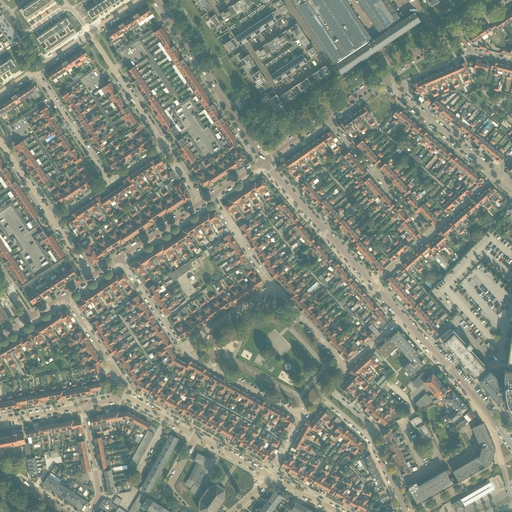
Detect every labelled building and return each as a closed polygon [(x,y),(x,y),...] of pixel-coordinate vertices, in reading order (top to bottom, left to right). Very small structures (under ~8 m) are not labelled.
[(22,8),(19,10),(26,20),(55,0),(54,0),(37,0),(23,10),(22,8)] [(99,2),(98,3),(104,11),(108,9),(102,0),(99,2)] [(102,0),(108,9),(112,6),(108,0),(102,0)] [(201,10),(209,5),(205,0),(200,0),(196,3),(201,10)] [(276,9),(284,4),(280,0),(272,0),(274,3),(273,4),(276,9)] [(410,16),(402,21),(387,0),(356,0),(380,35),(377,38),(373,41),(345,0),(290,0),(310,28),(335,66),(341,75),(374,52),(382,47),(412,27),(414,25),(420,21),(414,13),(410,16)] [(94,4),(94,5),(95,5),(100,14),(104,11),(98,3),(99,2),(98,1),(98,2),(94,4)] [(233,11),(235,15),(241,10),(241,9),(244,7),(240,1),(232,6),(235,10),(233,11)] [(276,9),(279,14),(281,13),(283,17),(289,12),(284,4),(276,9)] [(94,5),(91,8),(96,17),(100,14),(95,5),(94,5)] [(148,6),(142,10),(147,17),(149,20),(154,17),(152,14),(148,6)] [(91,8),(86,11),(92,20),(96,17),(91,8)] [(223,12),(220,14),(224,20),(225,20),(226,22),(229,20),(228,19),(234,16),(235,18),(236,17),(235,15),(233,11),(230,13),(227,9),(223,12)] [(142,10),(137,13),(142,20),(144,23),(149,20),(147,17),(142,10)] [(138,24),(142,21),(137,13),(133,16),(138,24)] [(205,14),(201,16),(210,29),(215,25),(218,30),(223,26),(215,15),(211,18),(210,18),(207,13),(205,14)] [(267,16),(272,24),(276,21),(273,16),(271,13),(267,16)] [(133,27),(138,24),(133,16),(128,19),(133,27)] [(267,16),(262,19),(267,27),(272,24),(267,16)] [(504,17),(499,21),(503,27),(508,23),(504,17)] [(0,28),(9,22),(6,18),(0,21),(0,28)] [(67,18),(62,22),(72,36),(74,35),(77,33),(74,28),(71,30),(68,26),(71,24),(67,18)] [(128,30),(133,27),(128,19),(123,23),(128,30)] [(262,19),(258,22),(263,30),(267,27),(262,19)] [(499,21),(495,24),(498,30),(503,27),(499,21)] [(9,22),(0,28),(0,30),(2,33),(11,27),(9,22)] [(62,22),(57,25),(61,31),(64,29),(66,33),(63,35),(67,40),(72,36),(62,22)] [(263,30),(258,22),(253,25),(258,33),(263,30)] [(123,33),(128,30),(123,23),(118,26),(123,33)] [(294,36),(302,31),(298,25),(297,23),(294,25),(295,25),(291,28),(293,31),(292,32),(294,36)] [(57,25),(52,28),(62,43),(67,40),(63,35),(61,37),(58,33),(61,31),(57,25)] [(258,33),(253,25),(249,28),(254,36),(258,33)] [(488,25),(483,28),(486,34),(491,31),(491,30),(490,28),(488,25)] [(118,36),(123,33),(118,26),(113,29),(118,36)] [(11,27),(2,33),(5,37),(6,37),(14,31),(11,27)] [(52,28),(47,32),(51,38),(54,36),(56,40),(53,42),(57,47),(62,43),(52,28)] [(162,28),(154,33),(157,38),(165,32),(162,28)] [(254,36),(249,28),(244,31),(249,39),(254,36)] [(483,28),(478,31),(481,37),(486,34),(483,28)] [(113,29),(108,33),(111,36),(108,38),(111,41),(118,36),(113,29)] [(14,31),(6,37),(9,41),(17,35),(14,31)] [(249,39),(244,31),(240,35),(245,42),(249,39)] [(300,42),(307,38),(302,31),(294,36),(297,40),(298,39),(300,42)] [(478,31),(473,35),(477,40),(481,37),(478,31)] [(47,32),(42,35),(52,50),(57,47),(53,42),(50,44),(48,40),(51,38),(47,32)] [(165,32),(157,38),(160,42),(168,37),(165,32)] [(274,39),(279,45),(282,43),(282,44),(291,38),(289,35),(284,38),(282,34),(274,39)] [(17,35),(9,41),(12,45),(20,40),(17,35)] [(42,35),(36,38),(41,44),(43,43),(46,47),(43,49),(46,53),(50,51),(52,50),(42,35)] [(245,42),(240,35),(235,38),(240,45),(245,42)] [(477,40),(473,35),(468,38),(472,43),(477,40)] [(160,42),(157,44),(160,48),(163,46),(171,41),(168,37),(160,42)] [(304,51),(312,46),(307,38),(300,42),(303,46),(301,47),(304,51)] [(233,39),(223,45),(229,53),(236,48),(233,44),(235,42),(233,39)] [(267,49),(270,53),(276,48),(275,47),(279,45),(274,39),(267,44),(270,48),(267,49)] [(171,41),(163,46),(166,51),(174,46),(171,41)] [(166,51),(164,53),(166,57),(169,55),(177,50),(174,46),(166,51)] [(312,46),(304,51),(308,56),(309,56),(311,59),(318,55),(312,46)] [(270,53),(267,49),(265,51),(262,47),(255,52),(259,58),(262,56),(263,57),(270,53)] [(76,54),(81,61),(82,63),(90,58),(86,53),(84,54),(81,50),(76,54)] [(177,50),(169,55),(172,60),(180,55),(177,50)] [(241,62),(244,65),(252,60),(248,55),(244,58),(240,52),(235,56),(239,63),(241,62)] [(71,57),(76,65),(81,61),(76,54),(71,57)] [(297,57),(303,65),(307,62),(302,54),(297,57)] [(180,55),(172,60),(175,64),(183,59),(180,55)] [(10,56),(5,60),(6,61),(12,69),(17,66),(10,56)] [(66,61),(71,68),(76,65),(71,57),(66,61)] [(303,65),(297,57),(293,60),(298,68),(303,65)] [(175,64),(172,66),(175,71),(178,69),(186,64),(183,59),(175,64)] [(252,60),(244,65),(242,66),(247,74),(253,71),(251,68),(255,65),(252,60)] [(298,68),(293,60),(288,63),(294,71),(298,68)] [(2,63),(8,72),(12,69),(6,61),(2,63)] [(71,68),(66,61),(62,64),(67,71),(71,68)] [(465,62),(460,64),(465,76),(467,75),(466,71),(468,70),(465,62)] [(493,75),(495,76),(498,64),(492,62),(490,69),(495,71),(494,73),(493,75)] [(294,71),(288,63),(284,66),(289,74),(294,71)] [(57,67),(62,74),(67,71),(62,64),(57,67)] [(186,64),(178,69),(181,73),(189,68),(186,64)] [(460,64),(455,67),(458,74),(460,73),(462,77),(465,76),(460,64)] [(498,71),(502,72),(504,65),(498,64),(495,76),(498,76),(498,74),(497,73),(498,71)] [(289,74),(284,66),(279,69),(285,77),(289,74)] [(316,80),(320,77),(321,79),(330,73),(325,66),(312,75),(316,80)] [(52,70),(57,78),(62,74),(57,67),(52,70)] [(138,72),(134,67),(126,72),(130,77),(138,72)] [(455,67),(449,69),(454,81),(457,80),(455,75),(458,74),(455,67)] [(181,73),(178,75),(181,80),(184,78),(192,73),(189,68),(181,73)] [(285,77),(279,69),(275,72),(280,80),(285,77)] [(449,69),(444,71),(447,79),(450,78),(452,82),(454,81),(449,69)] [(52,81),(57,78),(52,70),(47,74),(52,81)] [(253,71),(247,74),(253,82),(254,81),(263,76),(259,70),(254,73),(253,71)] [(444,71),(439,73),(444,85),(447,84),(445,80),(447,79),(444,71)] [(141,77),(138,72),(130,77),(133,82),(141,77)] [(280,80),(275,72),(270,75),(275,83),(280,80)] [(192,73),(184,78),(187,82),(195,77),(192,73)] [(439,73),(434,76),(437,83),(439,82),(441,86),(444,85),(439,73)] [(263,76),(254,81),(257,85),(255,86),(260,93),(265,89),(261,84),(266,81),(263,76)] [(434,76),(428,78),(434,90),(436,89),(434,84),(437,83),(434,76)] [(144,81),(141,77),(133,82),(136,86),(144,81)] [(195,77),(187,82),(190,87),(198,82),(195,77)] [(294,87),(298,94),(307,88),(307,86),(311,84),(307,78),(294,87)] [(428,78),(423,80),(427,88),(429,87),(431,91),(434,90),(428,78)] [(423,80),(418,82),(423,94),(426,93),(424,89),(427,88),(423,80)] [(147,86),(144,81),(136,86),(139,91),(147,86)] [(104,94),(106,93),(114,88),(111,82),(101,89),(104,94)] [(198,82),(190,87),(193,91),(201,86),(198,82)] [(423,94),(418,82),(413,85),(414,88),(412,90),(416,93),(418,91),(419,91),(420,95),(423,94)] [(31,84),(26,87),(31,95),(32,97),(33,98),(38,95),(36,91),(31,84)] [(151,91),(147,86),(139,91),(143,96),(151,91)] [(201,86),(193,91),(196,96),(204,91),(201,86)] [(21,91),(26,98),(31,95),(26,87),(21,91)] [(298,94),(294,87),(281,96),(284,101),(288,99),(289,100),(298,94)] [(114,88),(106,93),(109,98),(117,92),(114,88)] [(151,91),(143,96),(146,101),(154,96),(156,94),(153,89),(151,91)] [(64,99),(73,93),(72,90),(68,93),(67,90),(61,94),(64,99)] [(16,94),(21,101),(26,98),(21,91),(16,94)] [(204,91),(196,96),(199,100),(207,95),(204,91)] [(109,98),(107,99),(110,104),(112,102),(120,97),(117,92),(109,98)] [(64,99),(67,103),(74,99),(73,99),(72,97),(75,95),(73,93),(64,99)] [(16,94),(11,97),(16,104),(18,107),(22,104),(21,101),(16,94)] [(207,95),(199,100),(202,105),(210,100),(207,95)] [(282,103),(278,98),(276,95),(269,99),(275,108),(282,103)] [(157,101),(154,96),(146,101),(149,106),(157,101)] [(11,97),(7,100),(11,108),(13,110),(18,107),(16,104),(11,97)] [(112,102),(116,107),(124,102),(120,97),(112,102)] [(383,97),(372,102),(378,117),(390,112),(383,97)] [(67,103),(70,108),(80,101),(79,99),(75,101),(74,99),(67,103)] [(431,105),(436,110),(444,100),(442,99),(440,101),(441,101),(439,103),(436,100),(431,105)] [(11,108),(7,100),(1,104),(8,113),(13,110),(11,108)] [(210,100),(202,105),(205,109),(213,104),(210,100)] [(436,110),(441,114),(445,108),(442,105),(443,103),(444,104),(445,102),(444,100),(436,110)] [(71,107),(74,112),(80,108),(78,106),(82,103),(80,101),(70,108),(71,107)] [(160,106),(157,101),(149,106),(152,111),(160,106)] [(116,107),(119,112),(127,107),(124,102),(116,107)] [(205,109),(203,111),(206,115),(208,114),(216,109),(213,104),(205,109)] [(38,116),(48,110),(45,105),(39,109),(40,112),(37,114),(38,116)] [(164,111),(160,106),(152,111),(156,116),(164,111)] [(367,106),(362,109),(370,119),(372,118),(369,114),(372,112),(370,109),(367,106)] [(74,112),(77,116),(86,110),(85,107),(81,110),(80,108),(74,112)] [(119,112),(122,117),(130,111),(127,107),(119,112)] [(441,114),(445,118),(453,108),(452,107),(450,109),(449,111),(445,108),(441,114)] [(445,118),(450,122),(455,116),(451,113),(453,111),(453,112),(455,110),(453,108),(445,118)] [(206,115),(205,116),(208,120),(211,118),(219,113),(216,109),(208,114),(206,115)] [(362,109),(358,112),(362,119),(365,118),(367,121),(370,119),(362,109)] [(393,121),(395,123),(403,113),(398,109),(395,113),(393,115),(397,118),(395,120),(395,119),(393,121)] [(44,116),(45,118),(51,114),(48,110),(38,116),(40,119),(44,116)] [(86,110),(77,116),(80,121),(86,117),(84,115),(88,112),(86,110)] [(455,116),(450,122),(455,126),(463,116),(466,112),(464,110),(461,114),(460,116),(457,113),(455,116)] [(122,117),(125,122),(133,116),(130,111),(122,117)] [(167,116),(164,111),(156,116),(159,121),(167,116)] [(358,112),(353,116),(360,126),(363,124),(360,121),(362,119),(358,112)] [(219,113),(211,118),(214,123),(222,118),(219,113)] [(395,122),(395,123),(396,124),(398,122),(397,122),(399,120),(403,123),(407,117),(403,113),(395,122)] [(42,123),(44,126),(53,119),(54,119),(51,114),(45,118),(44,119),(46,121),(42,123)] [(87,118),(81,122),(84,127),(93,120),(96,118),(94,116),(92,118),(88,120),(87,118)] [(133,116),(125,122),(129,127),(137,121),(133,116)] [(170,121),(167,116),(159,121),(162,126),(170,121)] [(353,116),(348,119),(353,126),(355,124),(358,128),(360,126),(353,116)] [(463,116),(455,126),(460,130),(465,124),(466,122),(463,119),(465,117),(463,116)] [(402,129),(404,131),(412,121),(407,117),(403,123),(406,126),(405,128),(404,127),(402,129)] [(222,118),(214,123),(217,127),(225,122),(222,118)] [(49,126),(50,128),(56,124),(53,119),(44,126),(45,128),(49,126)] [(348,119),(344,122),(351,132),(353,131),(351,127),(353,126),(348,119)] [(84,127),(87,131),(93,127),(91,125),(95,122),(93,120),(84,127)] [(174,126),(170,121),(162,126),(166,131),(169,129),(174,126)] [(409,128),(412,131),(417,125),(412,121),(404,131),(406,132),(408,130),(407,130),(409,128)] [(225,122),(217,127),(220,132),(228,127),(225,122)] [(351,132),(344,122),(339,125),(347,135),(351,132)] [(465,124),(460,130),(465,134),(473,124),(471,122),(469,124),(466,122),(465,124)] [(48,132),(50,134),(59,128),(56,124),(50,128),(51,130),(48,132)] [(473,124),(465,134),(470,138),(473,134),(474,132),(476,130),(473,128),(472,127),(474,125),(473,124)] [(174,126),(169,129),(174,135),(179,132),(174,125),(174,126)] [(417,125),(412,131),(416,134),(415,136),(414,135),(412,137),(414,139),(417,135),(422,129),(417,125)] [(93,127),(87,131),(89,135),(90,135),(99,129),(98,127),(94,129),(93,127)] [(228,127),(220,132),(223,136),(231,131),(228,127)] [(59,128),(50,134),(51,137),(55,134),(56,137),(62,133),(59,128)] [(90,135),(89,136),(92,141),(92,140),(98,136),(99,136),(97,134),(101,131),(99,129),(90,135)] [(418,142),(420,144),(428,134),(423,130),(418,136),(422,139),(421,141),(420,140),(418,142)] [(231,131),(223,136),(226,141),(234,136),(231,131)] [(330,131),(325,135),(333,145),(335,148),(337,146),(335,143),(333,140),(336,137),(330,131)] [(471,138),(476,143),(484,133),(482,131),(480,134),(481,134),(479,136),(475,133),(471,138)] [(98,136),(92,140),(95,145),(104,138),(107,137),(105,134),(104,132),(101,134),(103,136),(99,138),(98,137),(98,136)] [(484,133),(476,143),(480,147),(485,141),(482,138),(481,137),(483,136),(485,134),(484,133)] [(55,142),(56,145),(66,138),(63,134),(57,138),(58,140),(55,142)] [(420,144),(422,145),(424,143),(424,144),(425,142),(428,144),(433,138),(428,134),(420,144)] [(141,135),(138,136),(146,148),(145,147),(150,144),(145,137),(143,138),(141,135)] [(325,135),(320,138),(325,145),(328,143),(330,146),(333,145),(325,135)] [(138,141),(136,143),(141,151),(146,148),(138,136),(136,138),(138,141)] [(234,136),(226,141),(229,145),(237,140),(234,136)] [(355,143),(358,147),(368,139),(366,137),(364,139),(365,140),(363,141),(361,139),(361,138),(355,143)] [(62,145),(63,147),(69,143),(66,138),(56,145),(58,147),(62,145)] [(95,145),(94,145),(98,149),(104,145),(107,143),(106,141),(104,138),(95,145)] [(182,148),(186,145),(187,144),(182,138),(177,141),(182,148)] [(320,138),(316,141),(323,152),(326,150),(323,146),(325,145),(320,138)] [(428,150),(430,152),(438,142),(433,138),(428,144),(432,147),(430,149),(430,148),(428,150)] [(358,147),(362,151),(367,146),(365,144),(367,142),(367,143),(369,141),(368,139),(358,147)] [(480,147),(485,151),(493,141),(491,139),(490,142),(489,144),(485,141),(480,147)] [(25,140),(15,146),(18,151),(26,146),(28,145),(25,140)] [(316,141),(311,145),(316,152),(318,150),(321,153),(323,152),(316,141)] [(493,141),(485,151),(490,155),(495,149),(491,146),(493,144),(495,142),(493,141)] [(132,142),(129,143),(136,154),(141,151),(136,143),(135,143),(136,144),(134,145),(132,142)] [(430,152),(431,153),(433,151),(432,150),(434,149),(438,152),(443,146),(438,142),(430,152)] [(61,151),(62,153),(72,147),(69,143),(63,147),(64,149),(61,151)] [(129,149),(127,150),(132,157),(136,154),(129,143),(127,145),(129,149)] [(190,150),(186,145),(182,148),(178,150),(182,155),(190,150)] [(311,145),(306,148),(313,159),(316,157),(313,153),(316,152),(311,145)] [(362,151),(365,155),(374,147),(373,145),(371,147),(370,149),(367,146),(362,151)] [(26,146),(18,151),(18,152),(22,156),(29,151),(26,147),(26,146)] [(69,156),(70,155),(76,151),(73,146),(72,147),(62,153),(62,154),(64,156),(67,153),(69,156)] [(439,156),(437,158),(438,158),(439,160),(447,150),(443,146),(438,152),(441,155),(440,157),(439,156)] [(365,155),(369,159),(374,154),(372,151),(373,150),(374,150),(376,148),(374,147),(365,155)] [(122,148),(120,150),(127,160),(132,157),(127,150),(125,152),(122,148)] [(306,148),(301,152),(306,158),(308,157),(311,160),(313,159),(306,148)] [(495,149),(490,155),(495,159),(503,149),(501,148),(499,150),(500,150),(499,152),(495,149)] [(503,149),(495,159),(500,163),(504,157),(501,154),(502,152),(503,152),(504,150),(503,149)] [(117,156),(122,164),(123,164),(122,164),(127,160),(120,150),(117,152),(120,155),(118,156),(117,156)] [(182,155),(185,160),(193,155),(190,150),(182,155)] [(236,150),(233,152),(240,162),(245,159),(240,152),(238,154),(236,150)] [(347,150),(339,158),(341,160),(344,157),(346,159),(351,154),(347,150)] [(447,150),(439,160),(441,161),(443,159),(442,159),(443,157),(444,157),(447,160),(449,158),(452,154),(447,150)] [(29,151),(22,156),(22,157),(25,161),(32,156),(30,152),(30,151),(29,151)] [(69,156),(66,158),(68,160),(69,162),(79,156),(76,151),(70,155),(69,156)] [(230,157),(232,160),(237,167),(241,165),(239,163),(240,162),(233,152),(231,153),(232,156),(230,157)] [(301,152),(296,155),(303,165),(306,164),(304,160),(306,158),(301,152)] [(369,159),(372,163),(381,154),(380,152),(378,154),(378,155),(376,156),(374,154),(369,159)] [(112,154),(110,155),(118,167),(122,164),(117,156),(115,157),(112,154)] [(344,163),(346,166),(354,158),(351,154),(346,159),(347,161),(344,163)] [(381,154),(372,163),(375,166),(381,161),(378,159),(380,157),(381,158),(383,156),(381,154)] [(79,156),(69,162),(71,164),(74,162),(76,164),(82,160),(79,155),(79,156)] [(118,167),(110,155),(108,157),(110,161),(107,162),(112,169),(117,166),(118,167)] [(185,160),(189,165),(196,160),(193,155),(185,160)] [(296,155),(291,158),(296,165),(299,163),(301,167),(303,165),(296,155)] [(448,167),(450,169),(458,159),(453,155),(449,161),(452,164),(451,166),(450,165),(448,167)] [(32,156),(25,161),(28,166),(36,161),(33,156),(32,156)] [(154,159),(162,171),(164,170),(161,166),(164,164),(159,157),(155,161),(154,159)] [(227,158),(224,159),(227,163),(232,170),(236,167),(236,168),(237,167),(232,160),(229,161),(227,158)] [(291,158),(286,162),(294,172),(296,171),(296,170),(298,168),(296,165),(291,158)] [(346,165),(346,166),(347,167),(350,164),(352,167),(358,162),(354,158),(346,165)] [(149,163),(154,170),(154,171),(157,169),(159,173),(162,171),(154,159),(149,163)] [(455,166),(458,169),(463,163),(458,159),(450,169),(452,170),(454,168),(453,168),(455,166)] [(378,166),(381,170),(391,162),(389,160),(387,162),(388,163),(386,164),(384,162),(384,161),(378,166)] [(36,161),(28,166),(31,171),(39,166),(36,161)] [(222,161),(220,162),(227,173),(232,170),(227,163),(226,163),(225,164),(222,161)] [(220,168),(218,169),(222,176),(227,173),(220,162),(217,164),(220,168)] [(294,172),(286,162),(281,165),(287,171),(289,170),(291,174),(294,172)] [(351,171),(353,173),(361,166),(358,162),(352,167),(354,168),(351,171)] [(381,170),(385,174),(390,169),(388,166),(390,165),(392,164),(391,162),(381,170)] [(149,163),(145,166),(152,177),(154,175),(152,171),(154,170),(149,163)] [(458,169),(456,171),(459,174),(458,175),(459,176),(460,177),(468,167),(463,163),(458,169)] [(39,166),(31,171),(34,175),(42,170),(39,166)] [(145,166),(140,169),(145,176),(147,175),(149,178),(152,177),(145,166)] [(353,173),(354,175),(357,172),(359,174),(365,169),(361,166),(353,173)] [(0,170),(0,175),(1,177),(9,171),(6,167),(0,170)] [(213,167),(211,169),(218,179),(222,176),(218,169),(216,171),(213,167)] [(464,174),(468,177),(473,171),(468,167),(460,177),(462,178),(464,176),(463,176),(464,174)] [(385,174),(388,178),(398,169),(396,168),(394,169),(394,170),(393,171),(390,169),(385,174)] [(140,169),(135,172),(142,183),(145,181),(142,178),(145,176),(140,169)] [(209,175),(208,176),(213,183),(214,183),(213,182),(218,179),(211,169),(208,170),(211,174),(209,175)] [(361,176),(358,179),(359,181),(368,173),(365,169),(359,174),(361,176)] [(388,178),(392,182),(397,177),(395,174),(397,172),(397,173),(399,171),(398,169),(388,178)] [(42,170),(34,175),(35,176),(38,180),(45,175),(43,172),(43,171),(42,170)] [(1,177),(4,182),(12,176),(9,171),(1,177)] [(86,171),(84,173),(92,185),(91,183),(96,180),(91,173),(88,175),(86,171)] [(468,183),(470,185),(477,175),(473,171),(468,177),(471,180),(470,182),(469,181),(468,183)] [(135,172),(130,175),(135,183),(136,183),(137,186),(139,184),(140,185),(142,183),(135,172)] [(203,172),(200,174),(207,184),(208,184),(210,186),(213,183),(208,176),(206,177),(203,172)] [(81,180),(82,181),(87,188),(92,185),(84,173),(81,175),(84,178),(81,180)] [(45,175),(38,180),(38,181),(41,185),(49,180),(51,179),(47,174),(45,175)] [(207,184),(200,174),(198,175),(200,179),(198,181),(202,188),(207,184)] [(130,175),(125,179),(127,182),(135,192),(137,191),(133,185),(136,183),(135,183),(130,175)] [(392,182),(395,185),(404,177),(403,175),(401,177),(401,178),(399,179),(397,177),(392,182)] [(477,175),(470,185),(471,186),(473,184),(472,184),(474,182),(477,185),(483,180),(477,175)] [(4,182),(1,183),(5,188),(8,186),(8,187),(16,181),(12,176),(4,182)] [(361,181),(359,183),(361,185),(364,182),(364,183),(365,184),(366,184),(371,180),(368,176),(364,179),(363,180),(362,181),(361,181)] [(172,185),(173,186),(177,191),(178,192),(185,203),(191,198),(185,189),(184,189),(177,177),(170,182),(171,182),(172,185)] [(395,185),(398,189),(404,184),(402,181),(403,180),(404,181),(406,179),(404,177),(395,185)] [(77,178),(75,180),(82,191),(87,188),(82,181),(80,182),(77,178)] [(75,186),(73,187),(77,194),(82,191),(75,180),(72,182),(75,186)] [(263,180),(258,184),(264,192),(265,194),(267,193),(264,189),(268,186),(267,186),(263,180)] [(303,182),(300,185),(304,190),(313,182),(311,180),(309,182),(310,183),(308,184),(305,180),(303,182)] [(367,186),(364,189),(366,191),(374,183),(371,180),(366,184),(367,186)] [(8,187),(11,191),(19,186),(16,181),(8,187)] [(127,182),(122,185),(127,192),(130,190),(134,196),(136,195),(135,192),(127,182)] [(255,182),(252,185),(256,192),(257,192),(259,191),(261,194),(262,196),(264,194),(265,194),(264,192),(258,184),(257,184),(255,182)] [(313,182),(304,190),(308,195),(314,190),(315,188),(313,185),(315,184),(313,182)] [(366,191),(368,193),(371,190),(373,192),(378,187),(374,183),(366,191)] [(398,189),(402,193),(411,185),(409,183),(407,185),(408,185),(406,187),(404,184),(398,189)] [(68,185),(66,186),(73,197),(77,194),(73,187),(71,189),(68,185)] [(124,200),(126,198),(124,194),(127,192),(122,185),(117,189),(124,200)] [(252,185),(247,189),(254,199),(256,198),(254,194),(257,192),(252,185),(251,185),(252,185)] [(411,185),(402,193),(405,197),(411,192),(408,189),(410,187),(411,188),(413,186),(411,185)] [(459,185),(457,186),(465,196),(469,192),(464,186),(461,189),(460,187),(461,187),(459,185)] [(11,191),(7,193),(11,198),(14,196),(22,191),(19,186),(11,191)] [(66,192),(64,193),(68,200),(73,197),(66,186),(63,188),(66,192)] [(459,191),(456,193),(461,199),(465,196),(457,186),(455,188),(457,190),(458,189),(459,191)] [(491,186),(487,190),(494,198),(496,200),(498,198),(497,198),(496,197),(496,196),(494,193),(496,191),(491,187),(491,186)] [(371,196),(373,199),(381,191),(378,187),(373,192),(374,193),(371,196)] [(117,189),(112,192),(117,199),(119,198),(121,201),(124,200),(117,189)] [(247,189),(242,192),(247,199),(249,197),(251,201),(254,199),(247,189)] [(308,195),(312,200),(322,191),(321,191),(320,189),(318,191),(319,192),(317,193),(314,190),(308,195)] [(58,190),(56,192),(63,204),(68,200),(64,193),(63,192),(61,194),(58,190)] [(487,190),(483,193),(488,199),(490,197),(492,200),(494,198),(487,190)] [(14,196),(17,201),(25,196),(22,191),(14,196)] [(175,193),(174,193),(177,197),(175,198),(179,205),(184,202),(185,203),(178,192),(177,191),(175,193)] [(322,191),(312,200),(317,204),(320,201),(322,199),(319,196),(320,194),(321,195),(323,193),(322,191)] [(378,197),(379,199),(385,195),(381,191),(373,199),(374,200),(378,197)] [(63,204),(56,192),(53,193),(55,197),(53,199),(58,206),(62,203),(63,204)] [(112,192),(106,196),(108,200),(111,198),(113,202),(114,201),(117,204),(119,203),(117,199),(112,192)] [(242,192),(237,195),(244,206),(247,204),(244,200),(247,199),(242,192)] [(451,192),(449,193),(458,202),(461,199),(456,193),(454,196),(452,194),(453,194),(451,192)] [(405,199),(409,204),(418,196),(417,194),(415,196),(412,193),(405,199)] [(452,198),(449,200),(454,206),(458,202),(449,193),(448,195),(449,197),(450,196),(452,198)] [(483,193),(479,197),(487,205),(488,203),(486,200),(488,199),(483,193)] [(237,195),(233,198),(237,205),(239,204),(242,207),(244,206),(237,195)] [(381,201),(378,204),(380,206),(388,198),(385,195),(379,199),(381,201)] [(17,201),(21,206),(29,201),(25,196),(17,201)] [(94,200),(99,207),(100,208),(102,206),(106,212),(109,210),(101,199),(99,196),(94,199),(94,200)] [(111,203),(113,202),(111,198),(108,200),(106,196),(101,199),(109,210),(111,208),(110,208),(113,206),(111,203)] [(170,196),(167,197),(175,208),(179,205),(175,198),(173,200),(170,196)] [(409,204),(413,209),(419,203),(416,200),(417,199),(418,199),(420,197),(418,196),(409,204)] [(168,203),(165,205),(170,212),(171,211),(175,208),(167,197),(165,199),(168,203)] [(479,197),(476,200),(481,206),(482,204),(485,207),(487,205),(479,197)] [(230,202),(229,203),(236,214),(238,212),(235,207),(237,205),(233,198),(232,198),(228,200),(230,202)] [(380,206),(381,208),(384,205),(386,207),(391,202),(388,198),(380,206)] [(444,198),(442,200),(450,209),(454,206),(449,200),(447,198),(445,200),(444,198)] [(319,204),(323,209),(332,201),(331,199),(329,201),(330,201),(328,203),(324,199),(319,204)] [(94,200),(90,203),(97,213),(99,216),(101,215),(99,212),(97,208),(99,207),(94,200)] [(450,209),(442,200),(440,202),(442,204),(443,203),(444,205),(441,207),(443,209),(446,213),(450,209)] [(476,200),(472,203),(475,207),(479,212),(481,210),(479,207),(481,206),(476,200)] [(21,206),(24,211),(32,206),(29,201),(21,206)] [(160,201),(157,203),(164,213),(166,213),(167,214),(170,212),(165,205),(163,206),(160,201)] [(323,209),(328,214),(333,209),(330,205),(331,203),(332,204),(334,202),(332,201),(323,209)] [(419,204),(413,209),(416,212),(417,213),(420,211),(429,203),(427,201),(425,203),(426,204),(424,205),(423,204),(421,206),(419,203),(419,204)] [(277,211),(275,213),(277,215),(286,206),(282,202),(280,203),(278,205),(276,207),(279,209),(279,210),(280,211),(278,212),(277,211)] [(391,202),(386,207),(388,209),(384,211),(386,214),(395,206),(391,202)] [(90,203),(85,206),(90,213),(92,216),(94,214),(94,215),(95,215),(96,218),(99,216),(97,213),(90,203)] [(157,208),(154,210),(155,212),(156,215),(158,214),(159,217),(164,213),(157,203),(155,204),(157,208)] [(236,214),(229,203),(224,206),(228,213),(231,211),(233,215),(236,214)] [(420,211),(424,216),(430,211),(426,207),(428,206),(429,206),(431,205),(429,203),(420,211)] [(471,204),(467,208),(474,216),(476,214),(474,211),(476,210),(474,208),(471,204)] [(24,211),(27,216),(35,211),(32,206),(24,211)] [(85,206),(80,209),(88,220),(90,218),(88,214),(90,213),(85,206)] [(281,212),(285,216),(290,211),(286,206),(277,215),(278,216),(280,215),(280,214),(281,212)] [(393,215),(391,217),(392,219),(393,219),(402,211),(397,206),(394,209),(392,211),(395,215),(393,216),(393,215)] [(328,214),(332,218),(341,210),(339,208),(337,210),(338,211),(336,212),(333,209),(328,214)] [(467,208),(463,211),(468,217),(470,215),(472,218),(474,216),(467,208)] [(76,212),(80,219),(83,218),(85,221),(88,220),(80,209),(76,212)] [(148,209),(146,210),(153,221),(158,218),(159,217),(158,214),(156,215),(155,212),(154,210),(151,212),(148,209)] [(147,217),(145,218),(150,226),(153,223),(152,222),(153,221),(146,210),(144,212),(147,217)] [(341,210),(332,218),(336,223),(341,218),(338,214),(340,213),(342,212),(341,210)] [(424,216),(428,221),(437,212),(436,210),(434,212),(434,213),(433,214),(430,211),(424,216)] [(27,216),(31,221),(35,218),(39,216),(35,211),(27,216)] [(286,221),(284,222),(285,224),(295,216),(290,211),(285,216),(287,219),(288,220),(286,221)] [(393,219),(392,219),(394,221),(396,219),(395,218),(397,217),(400,220),(406,215),(402,211),(393,219)] [(463,211),(459,214),(467,223),(469,221),(467,218),(468,217),(463,211)] [(76,212),(71,215),(72,216),(79,227),(81,225),(80,224),(83,223),(81,220),(80,219),(76,212)] [(215,212),(211,215),(222,231),(223,230),(224,230),(218,220),(220,219),(215,212)] [(437,212),(428,221),(432,225),(438,220),(434,216),(436,215),(437,216),(439,214),(437,212)] [(208,214),(205,216),(210,224),(212,222),(215,227),(217,230),(219,233),(221,231),(222,231),(211,215),(210,216),(208,214)] [(459,214),(456,218),(461,223),(462,222),(465,225),(467,223),(459,214)] [(399,227),(397,229),(398,230),(399,230),(408,222),(410,220),(409,219),(406,215),(400,220),(402,223),(400,225),(401,226),(400,227),(399,227)] [(72,216),(67,220),(71,226),(71,227),(74,230),(76,228),(80,234),(82,232),(80,230),(79,227),(72,216)] [(140,216),(137,218),(144,229),(149,225),(149,226),(150,226),(145,218),(142,220),(140,216)] [(205,217),(201,220),(208,230),(210,229),(208,225),(210,224),(205,216),(205,217)] [(299,220),(295,216),(285,224),(287,226),(289,224),(288,223),(290,222),(293,225),(299,220)] [(31,221),(30,221),(35,228),(40,225),(35,218),(31,221)] [(137,223),(135,225),(139,232),(144,229),(137,218),(135,219),(137,223)] [(456,218),(452,221),(459,229),(461,228),(459,225),(461,223),(456,218)] [(337,224),(341,229),(350,221),(349,219),(347,220),(347,221),(345,223),(342,219),(337,224)] [(201,220),(196,223),(201,230),(203,228),(205,232),(208,230),(201,220)] [(341,229),(345,233),(351,229),(348,225),(349,223),(350,224),(352,222),(350,221),(341,229)] [(452,221),(448,225),(451,228),(453,230),(455,229),(456,230),(457,231),(459,229),(452,221)] [(399,230),(398,230),(400,232),(402,230),(403,228),(405,230),(406,231),(408,230),(412,226),(408,222),(399,230)] [(130,223),(127,225),(130,228),(134,235),(139,232),(135,225),(132,227),(130,223)] [(196,223),(191,226),(198,237),(201,235),(198,231),(201,230),(196,223)] [(241,232),(252,226),(250,223),(246,226),(245,223),(239,227),(242,232),(241,232)] [(294,232),(292,234),(293,235),(293,236),(300,230),(303,228),(298,223),(294,226),(292,228),(294,230),(295,231),(296,232),(294,233),(294,232)] [(447,225),(443,230),(448,235),(452,231),(447,225)] [(125,226),(122,228),(124,230),(130,238),(134,235),(130,228),(130,229),(129,229),(127,230),(125,226)] [(186,228),(191,236),(194,235),(196,238),(198,237),(191,226),(187,229),(186,228)] [(241,232),(244,237),(251,232),(250,230),(253,228),(252,226),(241,232)] [(405,238),(407,239),(416,231),(412,226),(408,230),(406,231),(410,235),(408,237),(407,236),(405,238)] [(122,233),(120,235),(125,242),(130,238),(122,228),(120,229),(122,233)] [(184,233),(183,234),(190,244),(193,243),(189,238),(191,236),(186,228),(183,231),(184,233)] [(293,236),(295,238),(295,237),(297,236),(296,235),(298,234),(301,237),(307,232),(305,230),(303,228),(300,230),(293,236)] [(351,229),(345,233),(350,238),(359,230),(357,228),(355,230),(356,231),(354,232),(354,231),(352,230),(351,229)] [(43,240),(48,237),(43,230),(38,234),(43,240)] [(359,230),(350,238),(354,243),(359,238),(356,234),(358,233),(360,231),(359,230)] [(439,233),(438,234),(440,236),(445,242),(447,244),(448,245),(450,244),(448,242),(447,242),(446,241),(447,239),(445,237),(448,235),(443,230),(442,230),(439,233)] [(416,231),(407,239),(408,241),(410,239),(411,237),(415,241),(420,236),(416,231)] [(114,232),(112,233),(119,244),(120,243),(121,245),(125,242),(120,235),(118,237),(114,232)] [(250,233),(245,237),(245,238),(248,241),(257,235),(255,232),(252,234),(252,235),(250,233)] [(302,241),(300,243),(302,245),(311,237),(307,232),(301,237),(303,240),(304,241),(303,242),(302,241)] [(112,239),(109,241),(109,242),(113,248),(119,244),(112,233),(109,235),(112,239)] [(183,234),(179,237),(183,244),(185,242),(188,246),(190,244),(183,234)] [(221,243),(219,244),(220,247),(223,245),(232,239),(232,238),(232,237),(229,234),(225,237),(223,238),(225,240),(222,242),(221,243)] [(43,240),(47,245),(55,240),(51,235),(48,237),(43,240)] [(257,235),(248,241),(250,245),(251,246),(256,242),(255,240),(255,239),(256,239),(259,237),(257,235)] [(440,236),(435,240),(440,246),(443,250),(445,248),(444,247),(447,244),(445,242),(440,236)] [(179,237),(174,240),(181,250),(183,249),(181,245),(183,244),(179,237)] [(311,237),(302,245),(303,247),(305,245),(305,244),(306,243),(309,247),(311,245),(315,242),(311,237)] [(223,245),(220,247),(222,249),(224,247),(226,249),(230,247),(236,242),(233,238),(232,239),(223,245)] [(103,239),(101,241),(108,251),(113,248),(109,242),(109,241),(105,243),(103,239)] [(47,245),(50,250),(58,245),(55,240),(47,245)] [(174,240),(169,243),(174,250),(176,248),(178,251),(178,252),(180,255),(183,253),(181,250),(174,240)] [(353,245),(358,250),(367,242),(365,240),(363,242),(364,242),(362,244),(359,240),(353,245)] [(397,240),(395,242),(403,251),(407,248),(402,242),(400,245),(398,243),(399,242),(397,240)] [(431,244),(436,250),(439,253),(441,251),(442,251),(443,250),(440,246),(435,240),(431,244)] [(101,247),(99,249),(103,256),(104,256),(108,254),(107,252),(108,251),(101,241),(98,242),(101,247)] [(250,246),(253,250),(263,243),(262,241),(258,243),(257,241),(256,242),(251,246),(250,246)] [(228,251),(229,253),(239,247),(236,243),(236,242),(230,247),(231,249),(228,251)] [(358,250),(362,255),(362,254),(367,250),(367,249),(364,246),(366,245),(368,243),(367,242),(358,250)] [(397,247),(395,249),(400,255),(403,251),(395,242),(393,243),(395,245),(396,245),(397,247)] [(427,243),(424,246),(429,252),(430,254),(431,254),(433,252),(434,251),(436,253),(435,253),(437,255),(439,254),(439,253),(436,250),(431,244),(429,242),(427,243)] [(169,243),(165,246),(172,257),(174,255),(172,251),(174,250),(169,243)] [(263,243),(253,250),(254,250),(257,254),(261,251),(263,250),(261,248),(265,246),(263,243)] [(311,252),(309,254),(311,256),(320,248),(316,243),(312,246),(310,248),(313,251),(314,252),(312,253),(311,252)] [(90,246),(89,244),(82,248),(86,255),(92,265),(99,260),(90,246)] [(50,250),(53,255),(61,250),(58,245),(50,250)] [(159,247),(159,248),(164,255),(166,253),(169,258),(172,257),(165,246),(164,247),(162,245),(159,247)] [(424,246),(419,251),(422,254),(424,256),(426,258),(428,255),(430,254),(429,252),(424,246)] [(92,248),(99,260),(99,259),(103,256),(99,249),(97,251),(94,247),(92,248)] [(235,256),(242,251),(239,247),(229,253),(231,256),(234,254),(235,255),(235,256)] [(389,247),(387,249),(396,258),(400,255),(395,249),(392,251),(390,250),(391,249),(389,247)] [(7,248),(0,252),(0,255),(2,258),(10,253),(7,248)] [(159,248),(154,251),(162,261),(164,260),(162,256),(164,255),(159,248)] [(311,256),(312,257),(313,258),(315,256),(314,255),(315,253),(319,257),(325,252),(320,248),(311,256)] [(362,254),(362,255),(366,259),(375,251),(373,249),(372,250),(372,251),(372,252),(370,253),(367,250),(362,254)] [(396,258),(387,249),(386,250),(388,252),(390,253),(387,256),(389,258),(392,261),(396,258)] [(53,255),(57,260),(65,255),(61,250),(53,255)] [(154,251),(150,254),(155,261),(157,259),(159,263),(162,261),(154,251)] [(236,258),(233,260),(235,263),(244,256),(245,256),(242,251),(236,256),(235,256),(236,258)] [(260,261),(271,254),(269,251),(265,254),(264,252),(258,256),(261,260),(260,261)] [(366,259),(370,264),(376,259),(372,255),(374,254),(375,255),(377,253),(375,251),(366,259)] [(320,261),(318,263),(320,265),(329,257),(325,252),(319,257),(321,260),(322,260),(322,261),(321,262),(320,261)] [(418,252),(414,255),(419,261),(421,259),(423,262),(425,260),(421,255),(418,252)] [(10,253),(2,258),(5,262),(12,257),(10,253)] [(150,254),(145,257),(152,267),(155,266),(153,262),(155,261),(150,254)] [(260,261),(263,265),(270,261),(269,259),(272,256),(271,254),(260,261)] [(437,255),(434,258),(435,259),(445,270),(448,268),(450,266),(439,254),(437,255)] [(414,255),(410,258),(418,267),(420,265),(417,262),(419,261),(414,255)] [(244,256),(235,263),(236,265),(240,263),(241,265),(247,261),(244,256)] [(12,257),(5,262),(8,267),(15,262),(12,257)] [(140,259),(145,267),(147,266),(150,269),(152,267),(145,257),(141,260),(140,259)] [(329,257),(320,265),(321,267),(323,265),(322,264),(324,263),(325,264),(327,266),(329,265),(333,261),(329,257)] [(410,258),(407,262),(411,267),(413,266),(416,269),(418,267),(410,258)] [(138,264),(137,265),(144,275),(147,273),(143,268),(145,267),(140,259),(137,262),(138,264)] [(195,259),(189,263),(193,268),(199,264),(195,259)] [(376,259),(370,264),(374,269),(383,260),(382,259),(380,261),(379,262),(376,259)] [(383,260),(374,269),(379,273),(384,268),(380,265),(382,263),(383,264),(385,262),(383,260)] [(264,265),(267,270),(276,263),(274,261),(271,263),(270,261),(263,265),(264,265)] [(329,273),(330,274),(340,266),(335,261),(332,265),(330,266),(332,269),(330,271),(329,273)] [(15,262),(8,267),(11,271),(18,266),(15,262)] [(407,262),(403,265),(406,269),(410,274),(412,272),(410,269),(411,267),(407,262)] [(184,265),(170,273),(174,280),(191,269),(186,263),(184,265)] [(269,274),(275,270),(274,268),(278,266),(276,263),(267,270),(270,274),(269,274)] [(18,266),(11,271),(14,276),(21,271),(21,270),(23,269),(21,265),(19,266),(18,266)] [(144,275),(137,265),(132,268),(137,275),(139,273),(142,277),(144,275)] [(340,266),(330,274),(332,276),(333,275),(336,278),(338,276),(344,271),(340,266)] [(71,279),(77,275),(74,271),(75,271),(73,267),(66,271),(71,279)] [(152,267),(150,269),(152,272),(158,280),(160,279),(156,273),(154,270),(152,267)] [(275,270),(269,274),(272,279),(275,277),(280,273),(284,270),(282,268),(280,270),(279,271),(278,272),(277,270),(276,270),(275,270)] [(275,277),(279,282),(285,276),(283,275),(286,272),(284,270),(275,277)] [(21,271),(14,276),(17,280),(24,275),(21,271)] [(67,282),(71,279),(66,271),(62,274),(67,282)] [(337,282),(339,284),(348,275),(344,271),(338,276),(341,279),(340,281),(339,280),(337,282)] [(124,273),(119,276),(126,287),(129,285),(126,282),(129,280),(124,273)] [(62,285),(67,282),(62,274),(57,277),(62,285)] [(24,275),(17,280),(20,285),(28,280),(24,275)] [(117,275),(113,277),(114,278),(118,285),(121,284),(124,289),(126,287),(119,276),(118,277),(117,275)] [(254,275),(252,276),(260,288),(259,287),(264,284),(259,277),(257,278),(254,275)] [(339,283),(339,284),(341,285),(343,284),(342,283),(343,281),(344,281),(347,285),(349,283),(352,280),(348,275),(339,283)] [(385,281),(390,286),(399,277),(397,275),(395,277),(396,278),(394,279),(391,276),(385,281)] [(193,276),(188,279),(192,284),(197,281),(193,276)] [(252,282),(250,283),(250,284),(255,291),(260,288),(252,276),(249,278),(252,282)] [(279,282),(283,286),(292,278),(290,276),(287,279),(285,276),(279,282)] [(57,288),(62,285),(57,277),(52,281),(57,288)] [(390,286),(394,290),(401,284),(398,281),(400,279),(399,277),(390,286)] [(114,278),(109,281),(116,292),(118,290),(116,287),(118,285),(114,278)] [(283,286),(287,290),(292,285),(291,283),(294,280),(292,278),(283,286)] [(52,291),(57,288),(52,281),(47,283),(52,291)] [(109,281),(104,285),(109,291),(111,290),(113,294),(116,292),(109,281)] [(349,291),(347,292),(348,294),(349,294),(358,286),(353,281),(350,284),(348,286),(351,290),(349,291)] [(245,282),(243,283),(250,294),(255,291),(250,284),(249,285),(248,286),(245,282)] [(47,295),(52,291),(47,283),(42,287),(47,295)] [(150,294),(160,287),(159,285),(158,285),(156,283),(148,289),(151,293),(150,294)] [(167,292),(168,294),(171,292),(179,287),(177,283),(169,289),(169,290),(167,292)] [(243,289),(241,290),(246,297),(250,294),(243,283),(241,285),(243,289)] [(40,284),(35,287),(37,290),(42,298),(47,295),(42,287),(40,284)] [(287,290),(291,294),(299,287),(297,284),(294,287),(292,285),(287,290)] [(394,290),(398,295),(407,287),(406,285),(403,286),(404,287),(402,289),(400,285),(401,284),(394,290)] [(104,285),(99,288),(106,298),(109,297),(107,293),(109,291),(104,285)] [(349,294),(348,294),(350,296),(352,294),(351,293),(353,292),(356,296),(362,290),(358,286),(349,294)] [(150,294),(153,298),(160,294),(158,292),(162,289),(160,287),(150,294)] [(288,297),(292,301),(297,296),(300,293),(298,291),(301,289),(299,287),(291,294),(288,297)] [(398,295),(402,299),(408,294),(404,291),(406,289),(407,290),(409,288),(407,287),(398,295)] [(99,288),(95,291),(99,298),(102,296),(104,300),(106,298),(99,288)] [(236,288),(234,290),(241,300),(246,297),(241,290),(239,292),(236,288)] [(38,301),(42,298),(37,290),(33,293),(38,301)] [(234,295),(232,296),(237,303),(241,300),(234,290),(231,291),(234,295)] [(357,300),(355,302),(357,304),(357,303),(366,295),(362,290),(356,296),(359,299),(358,301),(357,300)] [(95,291),(90,294),(97,305),(100,303),(97,299),(99,298),(95,291)] [(33,293),(28,297),(33,304),(38,301),(33,293)] [(226,293),(224,295),(231,305),(232,307),(237,304),(237,303),(232,296),(231,295),(229,297),(226,293)] [(97,305),(90,294),(85,297),(90,304),(92,303),(95,306),(97,305)] [(153,298),(156,302),(166,296),(164,294),(160,296),(159,294),(160,294),(153,298)] [(402,299),(406,304),(412,299),(416,296),(414,294),(412,296),(413,297),(411,298),(408,294),(402,299)] [(130,304),(131,306),(142,299),(141,300),(138,295),(134,298),(132,299),(133,302),(130,304)] [(224,295),(221,297),(224,300),(222,301),(227,308),(230,306),(231,306),(231,305),(224,295)] [(297,296),(292,301),(293,301),(295,305),(304,297),(302,295),(299,298),(298,296),(297,296)] [(357,303),(357,304),(358,305),(359,304),(362,307),(365,305),(365,304),(370,300),(366,295),(357,303)] [(159,307),(166,303),(165,302),(164,301),(167,298),(166,296),(156,302),(159,307)] [(406,304),(410,309),(414,305),(416,304),(413,300),(414,299),(415,299),(417,297),(416,296),(412,299),(406,304)] [(85,297),(81,299),(83,301),(81,302),(88,312),(90,311),(91,311),(90,309),(92,308),(90,304),(85,297)] [(304,297),(296,305),(298,308),(299,309),(304,304),(303,302),(306,299),(304,297)] [(136,306),(138,308),(145,304),(142,299),(131,306),(133,309),(136,306)] [(217,299),(215,301),(222,312),(227,308),(222,301),(220,303),(217,299)] [(365,309),(363,311),(365,313),(374,304),(370,300),(365,304),(365,305),(368,308),(368,309),(366,310),(365,309)] [(214,307),(213,308),(217,315),(222,312),(215,301),(212,303),(214,307)] [(88,312),(81,302),(77,305),(81,312),(84,310),(86,314),(88,312)] [(159,307),(162,312),(172,305),(171,302),(167,305),(166,303),(159,307)] [(299,309),(303,313),(303,312),(312,304),(310,302),(307,305),(305,303),(304,304),(299,309)] [(412,310),(416,315),(422,310),(418,306),(420,305),(421,305),(423,303),(421,302),(412,310)] [(136,313),(138,315),(147,308),(144,304),(145,304),(138,308),(138,309),(139,308),(140,310),(136,313)] [(312,305),(303,312),(304,313),(307,316),(311,313),(312,311),(311,309),(313,307),(314,307),(312,304),(312,305)] [(374,304),(365,313),(366,314),(367,315),(369,313),(368,312),(370,310),(370,311),(373,314),(379,309),(374,304)] [(172,305),(162,312),(163,311),(166,316),(170,313),(172,312),(170,310),(174,307),(172,305)] [(208,306),(206,307),(213,318),(217,315),(213,308),(210,309),(208,306)] [(205,313),(204,314),(204,315),(209,322),(214,319),(213,318),(206,307),(203,309),(205,313)] [(144,317),(151,313),(150,312),(150,313),(147,308),(138,315),(139,317),(143,315),(144,317)] [(372,320),(370,322),(371,324),(383,314),(379,309),(373,314),(376,318),(375,319),(374,319),(374,318),(372,320)] [(416,315),(420,319),(429,311),(428,309),(426,311),(426,312),(425,313),(422,310),(416,315)] [(499,313),(497,315),(499,318),(505,317),(507,312),(504,309),(502,311),(499,313)] [(68,311),(64,314),(71,324),(73,323),(75,321),(73,317),(68,311)] [(420,319),(424,324),(430,319),(427,315),(428,314),(429,315),(431,313),(429,311),(420,319)] [(61,312),(57,315),(63,323),(65,321),(68,326),(71,324),(64,314),(63,314),(61,312)] [(308,318),(312,322),(320,314),(318,312),(315,314),(313,313),(312,314),(308,318)] [(142,322),(143,324),(153,318),(154,317),(151,313),(144,317),(145,319),(142,322)] [(199,313),(197,314),(204,325),(209,322),(204,315),(203,315),(202,316),(199,313)] [(197,320),(195,321),(200,328),(204,325),(197,314),(194,316),(197,320)] [(312,322),(315,326),(321,321),(319,319),(322,316),(320,314),(312,322)] [(387,318),(383,314),(371,324),(373,326),(377,322),(376,321),(378,319),(381,323),(378,325),(381,328),(387,322),(385,320),(387,318)] [(58,316),(53,319),(60,329),(63,327),(60,324),(63,323),(57,315),(58,316)] [(153,318),(143,324),(145,326),(146,326),(146,325),(148,324),(150,326),(152,325),(156,322),(153,319),(153,318)] [(53,319),(48,322),(53,329),(55,327),(58,331),(57,331),(59,334),(60,334),(62,332),(60,329),(53,319)] [(190,319),(188,321),(195,331),(200,328),(195,321),(193,323),(190,319)] [(424,324),(428,329),(438,320),(436,319),(434,320),(435,321),(433,322),(430,319),(424,324)] [(429,329),(428,329),(433,333),(436,330),(438,328),(440,327),(438,325),(442,321),(440,319),(438,320),(429,329)] [(91,324),(94,328),(104,322),(102,320),(99,322),(97,320),(91,324)] [(315,326),(319,330),(327,322),(326,320),(322,323),(321,321),(315,326)] [(185,326),(191,334),(195,331),(188,321),(185,322),(188,326),(186,327),(185,326)] [(48,322),(44,325),(51,336),(53,334),(51,330),(53,329),(48,322)] [(93,329),(96,334),(103,329),(102,327),(105,324),(104,322),(94,328),(93,329)] [(327,322),(319,330),(323,334),(328,329),(326,327),(329,324),(327,322)] [(148,332),(150,334),(160,328),(160,327),(160,328),(157,323),(153,326),(151,328),(152,330),(148,332)] [(181,324),(178,326),(185,336),(186,338),(191,334),(185,326),(183,328),(181,324)] [(39,327),(38,327),(44,335),(46,334),(48,337),(51,336),(44,325),(39,328),(39,327)] [(185,336),(178,326),(176,327),(178,331),(176,333),(181,339),(185,336)] [(36,331),(35,332),(42,343),(45,341),(42,337),(44,335),(38,327),(35,330),(36,331)] [(155,334),(157,337),(163,332),(160,328),(150,334),(152,337),(155,334)] [(96,334),(99,338),(109,331),(107,329),(104,331),(103,330),(103,329),(96,334)] [(327,331),(324,335),(327,338),(327,339),(336,331),(334,329),(331,332),(329,330),(327,331)] [(364,329),(362,331),(370,339),(374,336),(369,330),(367,332),(364,329)] [(469,350),(470,349),(472,347),(469,343),(465,347),(449,329),(440,337),(443,339),(441,340),(473,375),(474,374),(476,376),(485,368),(469,350)] [(72,340),(74,342),(85,335),(84,335),(83,335),(80,331),(76,334),(74,335),(76,337),(72,340)] [(99,338),(102,342),(108,338),(107,336),(110,334),(109,331),(99,338)] [(327,339),(327,340),(330,344),(331,344),(336,339),(337,338),(335,336),(338,333),(336,331),(327,339)] [(370,339),(362,331),(360,333),(363,336),(361,337),(366,343),(370,339)] [(398,331),(377,349),(385,358),(390,353),(389,351),(397,344),(412,360),(403,368),(410,377),(424,364),(419,359),(420,358),(419,358),(419,359),(417,357),(419,354),(398,331)] [(42,343),(35,332),(30,335),(34,343),(37,341),(40,345),(42,343)] [(155,341),(157,343),(166,337),(163,332),(164,332),(163,332),(157,337),(159,338),(155,341)] [(79,342),(80,344),(88,339),(85,335),(74,342),(75,344),(79,342)] [(29,336),(24,339),(30,350),(33,349),(31,345),(33,343),(29,336)] [(21,337),(18,340),(22,348),(25,346),(28,352),(30,350),(24,339),(23,340),(21,337)] [(162,343),(163,345),(170,341),(169,341),(166,337),(157,343),(158,345),(162,343)] [(102,342),(105,347),(115,340),(113,338),(110,340),(108,338),(102,342)] [(336,339),(331,344),(334,347),(343,340),(341,338),(338,340),(336,339)] [(79,348),(81,350),(90,344),(87,340),(88,339),(80,344),(82,344),(83,345),(79,348)] [(18,341),(13,343),(20,354),(22,353),(20,349),(22,348),(18,340),(17,340),(18,341)] [(108,351),(115,347),(115,346),(114,347),(113,345),(116,343),(115,340),(105,347),(108,351)] [(343,340),(334,347),(335,348),(338,351),(343,346),(342,345),(345,342),(343,340)] [(158,351),(160,354),(169,347),(173,345),(170,341),(163,345),(164,346),(163,347),(163,348),(158,351)] [(13,343),(8,346),(12,353),(15,352),(17,356),(20,354),(13,343)] [(86,350),(87,352),(93,348),(90,344),(81,350),(82,353),(86,350)] [(108,351),(111,356),(123,347),(122,345),(116,349),(115,347),(108,351)] [(338,351),(337,351),(341,356),(342,355),(343,356),(353,347),(351,346),(350,347),(349,345),(346,348),(344,347),(343,346),(338,351)] [(8,346),(3,349),(10,360),(12,359),(10,355),(12,353),(8,346)] [(123,347),(111,356),(114,354),(117,358),(123,354),(121,352),(125,350),(123,347)] [(170,355),(173,353),(173,352),(169,347),(160,354),(161,356),(165,354),(166,356),(168,355),(169,354),(170,354),(170,355)] [(353,347),(343,356),(347,360),(352,355),(356,351),(353,347)] [(85,357),(87,359),(96,353),(93,348),(87,352),(89,354),(85,357)] [(3,349),(0,350),(0,354),(3,359),(5,358),(7,361),(10,360),(3,349)] [(376,351),(373,353),(381,362),(383,360),(376,351)] [(371,352),(367,356),(376,366),(378,365),(378,364),(375,360),(377,358),(371,352)] [(92,359),(93,361),(99,357),(96,353),(87,359),(88,362),(92,359)] [(168,355),(166,356),(167,357),(169,360),(166,363),(168,365),(176,357),(173,353),(170,355),(170,354),(169,354),(168,355)] [(118,360),(121,364),(130,358),(129,355),(125,358),(124,356),(118,360)] [(367,356),(362,360),(368,366),(370,364),(374,368),(376,366),(367,356)] [(88,366),(85,368),(86,371),(89,369),(100,367),(100,364),(103,362),(99,357),(93,361),(92,362),(95,365),(88,366)] [(180,363),(181,360),(176,357),(168,365),(170,367),(173,364),(177,366),(178,364),(179,363),(180,363)] [(121,364),(124,369),(130,365),(128,362),(132,360),(130,358),(121,364)] [(180,363),(179,363),(178,364),(177,366),(180,368),(178,372),(181,373),(186,363),(181,360),(180,363)] [(186,369),(188,370),(193,362),(188,360),(186,363),(181,373),(183,374),(186,369)] [(362,360),(358,364),(366,374),(369,371),(366,368),(368,366),(362,360)] [(189,374),(192,375),(197,365),(193,363),(193,362),(188,370),(189,370),(190,369),(191,370),(189,374)] [(124,369),(127,373),(136,367),(135,364),(131,366),(130,365),(124,369)] [(358,364),(353,368),(359,374),(362,372),(365,375),(366,374),(358,364)] [(198,375),(202,367),(202,368),(197,365),(192,375),(194,377),(196,373),(198,374),(198,375)] [(127,373),(130,377),(136,373),(134,371),(138,369),(136,367),(127,373)] [(198,379),(201,381),(207,370),(202,367),(198,375),(200,376),(198,379)] [(425,372),(412,383),(417,388),(424,382),(435,395),(434,396),(431,395),(429,397),(426,394),(426,393),(415,403),(415,404),(419,408),(424,406),(438,398),(443,394),(444,394),(445,394),(451,389),(448,386),(449,385),(448,386),(446,384),(447,383),(444,386),(427,367),(423,370),(425,372)] [(353,368),(349,373),(352,375),(359,381),(362,384),(364,381),(361,379),(359,376),(360,375),(359,374),(353,368)] [(378,381),(376,384),(378,386),(392,371),(389,369),(378,381)] [(207,370),(201,381),(203,382),(205,379),(208,380),(211,373),(207,371),(207,370)] [(511,370),(504,370),(504,372),(504,388),(502,388),(502,386),(500,387),(500,388),(499,388),(498,384),(497,381),(496,378),(490,372),(479,382),(480,383),(499,404),(500,402),(500,400),(500,397),(501,397),(501,399),(503,399),(503,407),(507,407),(509,412),(511,417),(511,370)] [(393,372),(379,387),(382,389),(395,374),(393,372)] [(130,377),(133,382),(142,375),(141,373),(137,375),(136,373),(130,377)] [(209,386),(212,387),(217,377),(212,374),(209,380),(211,382),(209,386)] [(133,382),(138,390),(141,382),(142,382),(140,380),(144,378),(142,375),(133,382)] [(352,375),(348,379),(354,385),(355,385),(357,383),(360,386),(362,384),(359,381),(352,375)] [(368,376),(366,377),(368,379),(367,380),(372,385),(375,382),(371,378),(370,378),(368,376)] [(216,385),(219,386),(222,379),(217,377),(212,387),(214,388),(216,385)] [(219,391),(221,392),(227,382),(222,379),(219,386),(221,387),(219,391)] [(348,379),(344,384),(354,392),(356,390),(353,387),(355,385),(348,379)] [(142,393),(143,391),(149,381),(146,380),(144,383),(142,382),(141,382),(138,390),(137,390),(142,393)] [(149,381),(143,391),(148,394),(151,387),(149,386),(151,383),(149,381)] [(226,390),(228,391),(231,385),(227,382),(221,392),(224,394),(226,390)] [(354,392),(344,384),(341,388),(347,393),(349,391),(352,394),(354,392)] [(153,399),(154,399),(160,386),(158,385),(155,389),(153,387),(149,395),(154,397),(153,399)] [(230,392),(233,394),(236,387),(231,385),(228,391),(226,395),(228,396),(230,392)] [(154,399),(159,401),(163,393),(161,391),(163,388),(160,386),(154,399)] [(233,399),(235,400),(241,390),(236,387),(233,394),(235,395),(233,399)] [(438,398),(424,406),(425,409),(440,401),(447,409),(444,412),(447,416),(443,420),(448,426),(447,426),(449,429),(453,425),(451,423),(455,420),(460,415),(460,414),(464,411),(468,408),(451,389),(445,394),(444,394),(443,394),(438,398)] [(240,398),(242,399),(245,392),(241,390),(235,400),(238,401),(240,398)] [(159,401),(164,404),(170,393),(167,391),(165,395),(163,394),(164,393),(163,393),(159,401)] [(242,404),(245,405),(250,395),(245,392),(242,399),(244,400),(242,404)] [(164,404),(169,407),(173,399),(170,398),(172,394),(170,393),(164,404)] [(245,405),(247,406),(249,403),(251,404),(252,402),(255,398),(250,395),(245,405)] [(362,408),(371,397),(369,395),(366,398),(364,397),(358,403),(363,407),(362,408)] [(169,407),(174,409),(180,398),(177,396),(175,400),(173,399),(169,407)] [(362,408),(366,412),(373,404),(371,402),(374,399),(371,397),(362,408)] [(180,398),(174,409),(178,412),(179,412),(183,405),(182,404),(180,403),(183,399),(180,398)] [(253,410),(256,411),(262,400),(261,400),(261,401),(256,398),(253,405),(255,406),(253,410)] [(260,409),(263,410),(263,409),(266,403),(262,400),(256,411),(258,413),(260,409)] [(178,412),(183,415),(190,402),(188,401),(186,405),(183,403),(183,405),(179,412),(178,412)] [(190,402),(183,415),(184,415),(184,414),(189,416),(193,409),(191,408),(193,404),(190,402)] [(263,414),(266,416),(271,406),(266,403),(263,409),(263,410),(265,411),(263,414)] [(366,412),(371,415),(379,406),(377,403),(374,407),(372,405),(373,404),(366,412)] [(270,413),(273,415),(276,409),(271,406),(266,416),(268,417),(270,413)] [(375,419),(381,412),(381,411),(380,412),(379,411),(381,407),(379,406),(371,415),(375,419)] [(191,417),(196,420),(202,409),(199,407),(197,411),(195,410),(191,417)] [(196,420),(201,423),(205,415),(202,414),(204,410),(202,409),(196,420)] [(272,420),(275,421),(281,411),(276,409),(273,415),(274,416),(272,419),(272,420)] [(322,410),(318,414),(328,422),(329,420),(326,418),(328,415),(322,410)] [(375,419),(379,423),(380,422),(388,412),(386,410),(384,413),(381,412),(375,419)] [(461,421),(456,426),(459,429),(459,430),(461,428),(462,427),(468,422),(472,418),(475,416),(469,410),(466,413),(463,416),(466,419),(462,422),(461,421)] [(281,420),(282,421),(286,414),(285,413),(281,411),(275,421),(277,422),(279,419),(281,419),(281,420)] [(127,419),(131,413),(128,412),(121,413),(122,420),(127,419)] [(388,412),(380,422),(384,426),(390,419),(388,417),(390,414),(388,412)] [(126,424),(130,425),(135,415),(131,413),(127,419),(126,422),(127,422),(126,424)] [(201,423),(206,425),(212,414),(209,413),(207,417),(205,415),(201,423)] [(206,425),(211,428),(215,421),(212,419),(214,416),(212,414),(206,425)] [(283,428),(284,429),(290,417),(289,417),(290,416),(286,414),(282,421),(283,422),(281,425),(283,426),(283,428)] [(318,414),(314,418),(321,424),(323,422),(326,425),(328,422),(318,414)] [(135,423),(137,424),(140,418),(135,415),(130,425),(133,427),(135,423)] [(420,415),(409,421),(414,429),(416,428),(421,436),(417,438),(420,444),(432,438),(420,415)] [(290,417),(284,429),(288,431),(291,426),(292,426),(295,420),(290,417)] [(337,417),(330,425),(333,427),(334,428),(341,421),(337,417)] [(211,428),(216,431),(222,420),(219,418),(217,422),(215,421),(211,428)] [(308,420),(320,431),(322,429),(319,426),(321,424),(314,418),(311,423),(308,420)] [(216,431),(221,434),(225,426),(222,425),(224,421),(222,420),(216,431)] [(304,425),(303,427),(310,430),(310,431),(311,431),(312,431),(313,429),(315,430),(318,433),(320,431),(310,423),(308,420),(304,425)] [(145,421),(140,431),(142,432),(144,428),(146,429),(147,428),(150,423),(145,421)] [(60,423),(61,427),(60,427),(59,427),(60,431),(61,431),(64,430),(65,435),(68,434),(65,422),(60,423)] [(493,450),(494,450),(483,423),(472,428),(480,448),(479,448),(477,455),(477,457),(452,471),(458,482),(490,463),(489,462),(490,458),(491,458),(492,455),(491,455),(493,450)] [(221,434),(226,436),(232,425),(229,424),(227,427),(225,426),(221,434)] [(232,425),(226,436),(231,439),(235,432),(232,430),(234,426),(232,425)] [(333,437),(336,438),(344,429),(339,425),(334,431),(336,433),(333,437)] [(303,427),(301,431),(312,437),(313,435),(309,433),(310,431),(310,430),(303,427)] [(344,429),(336,438),(338,441),(340,442),(342,439),(343,439),(343,438),(349,431),(345,428),(344,429)] [(382,432),(381,433),(384,437),(392,434),(389,429),(383,432),(382,432)] [(0,448),(24,444),(25,444),(25,443),(23,430),(16,432),(16,431),(11,432),(12,435),(0,437),(0,448)] [(236,444),(243,431),(241,430),(238,434),(236,433),(232,440),(237,442),(236,444)] [(236,444),(241,447),(246,438),(244,437),(246,433),(243,431),(236,444)] [(301,431),(298,436),(305,440),(307,438),(310,440),(312,437),(301,431)] [(343,443),(345,445),(353,435),(349,432),(349,431),(343,438),(345,440),(343,443)] [(384,437),(387,442),(394,438),(392,434),(384,437)] [(146,479),(145,479),(143,482),(144,483),(142,488),(149,492),(178,439),(171,435),(168,440),(167,439),(165,443),(166,444),(161,453),(159,453),(157,456),(159,457),(154,466),(152,466),(150,469),(151,470),(146,479)] [(353,435),(345,445),(347,447),(349,443),(352,446),(358,439),(357,438),(353,435)] [(242,446),(246,449),(253,438),(250,436),(248,440),(246,439),(246,438),(241,447),(242,446)] [(298,436),(295,441),(306,447),(308,444),(304,442),(305,440),(298,436)] [(394,438),(387,442),(389,447),(396,443),(399,442),(397,437),(394,438)] [(246,449),(251,452),(256,444),(253,443),(255,439),(253,438),(246,449)] [(350,451),(353,453),(361,444),(362,443),(358,439),(352,446),(351,446),(353,448),(350,451)] [(306,447),(295,441),(292,446),(300,450),(301,448),(305,450),(306,447)] [(251,452),(256,455),(263,443),(260,442),(258,446),(256,444),(251,452)] [(261,458),(266,449),(266,448),(265,450),(263,449),(265,445),(263,443),(256,455),(261,457),(261,458)] [(389,447),(391,452),(399,448),(396,443),(389,447)] [(361,444),(353,453),(355,455),(358,452),(360,454),(365,448),(361,444)] [(266,460),(267,459),(273,448),(270,447),(269,450),(266,449),(261,458),(266,460)] [(273,448),(267,459),(272,462),(276,455),(273,453),(275,449),(273,448)] [(391,452),(393,457),(394,457),(401,453),(399,448),(391,452)] [(346,456),(338,465),(341,467),(348,458),(348,459),(351,456),(353,453),(350,451),(346,457),(346,456)] [(360,460),(363,465),(373,461),(370,455),(368,456),(363,452),(358,459),(359,461),(360,460)] [(394,457),(396,461),(403,458),(401,453),(394,457)] [(198,497),(198,496),(201,498),(199,500),(198,510),(201,511),(215,511),(216,511),(220,507),(221,506),(222,505),(221,505),(224,500),(225,489),(222,487),(222,486),(221,486),(221,485),(220,486),(217,484),(209,487),(201,482),(200,481),(205,470),(206,471),(208,467),(211,461),(207,458),(198,454),(194,460),(198,463),(197,466),(195,465),(187,480),(185,484),(190,488),(191,487),(191,488),(190,490),(190,491),(195,497),(196,497),(196,498),(197,498),(198,497)] [(285,459),(281,467),(285,469),(286,469),(292,458),(290,457),(288,461),(285,459)] [(286,469),(285,471),(290,474),(295,466),(295,465),(293,463),(295,460),(292,458),(286,469)] [(396,461),(398,466),(406,463),(403,458),(396,461)] [(365,471),(368,470),(376,466),(373,461),(363,465),(365,471)] [(406,463),(398,466),(401,471),(411,466),(409,462),(406,463)] [(291,473),(296,476),(302,465),(299,463),(297,467),(295,466),(295,465),(290,474),(291,474),(291,473)] [(300,479),(305,470),(304,471),(302,470),(304,466),(302,465),(296,476),(300,479)] [(368,470),(370,476),(378,472),(376,466),(368,470)] [(401,471),(400,471),(402,477),(403,476),(411,473),(413,471),(411,466),(401,471)] [(300,479),(305,482),(306,481),(312,469),(309,468),(307,471),(305,470),(300,479)] [(312,469),(306,481),(311,483),(315,476),(313,475),(315,471),(312,469)] [(411,492),(417,502),(421,500),(421,499),(424,496),(425,497),(432,493),(432,492),(436,490),(436,491),(439,489),(440,489),(451,483),(445,470),(418,486),(416,482),(408,487),(409,487),(411,491),(411,492)] [(370,476),(373,481),(381,478),(378,472),(370,476)] [(312,484),(318,487),(324,475),(321,474),(319,478),(316,477),(312,484)] [(318,487),(323,490),(327,482),(325,481),(327,477),(324,475),(318,487)] [(43,484),(49,487),(54,479),(48,476),(46,479),(43,484)] [(374,487),(377,494),(386,490),(384,486),(383,486),(382,485),(384,484),(381,478),(373,481),(376,487),(374,487)] [(49,487),(54,491),(59,483),(54,479),(49,487)] [(323,490),(328,492),(334,481),(332,479),(329,483),(327,482),(323,490)] [(59,483),(54,491),(59,495),(65,487),(66,485),(60,481),(59,483)] [(65,487),(59,495),(65,498),(70,490),(75,483),(75,482),(73,481),(69,485),(70,486),(67,489),(65,487)] [(334,481),(328,492),(333,495),(335,491),(337,488),(335,486),(337,483),(334,481)] [(465,506),(494,489),(490,482),(461,499),(465,506)] [(86,490),(82,495),(85,497),(88,492),(93,495),(94,494),(94,493),(94,492),(93,485),(90,489),(87,488),(86,490)] [(337,491),(334,496),(338,498),(339,498),(340,498),(346,487),(343,486),(341,490),(339,488),(337,491)] [(340,498),(339,500),(344,503),(344,502),(348,495),(348,494),(349,494),(350,491),(348,490),(348,489),(346,487),(340,498)] [(65,498),(70,502),(75,494),(70,490),(65,498)] [(275,491),(271,496),(278,502),(282,497),(275,491)] [(348,495),(344,502),(345,503),(349,505),(355,494),(352,492),(350,496),(349,495),(348,495)] [(367,495),(366,498),(359,511),(360,510),(364,511),(369,505),(366,504),(368,500),(370,497),(372,494),(369,493),(367,495)] [(70,502),(75,505),(81,498),(75,494),(70,502)] [(355,494),(349,505),(354,508),(358,500),(356,499),(358,495),(355,494)] [(271,496),(267,502),(274,507),(278,502),(271,496)] [(354,508),(359,511),(366,498),(363,497),(361,501),(359,499),(358,500),(354,508)] [(81,498),(75,505),(81,509),(84,505),(87,506),(89,503),(86,501),(84,500),(81,498)] [(142,506),(148,509),(153,501),(147,498),(142,506)] [(464,504),(461,499),(451,505),(454,509),(459,507),(464,504)] [(103,500),(95,511),(107,511),(108,511),(103,508),(107,501),(105,500),(103,500)] [(148,509),(152,511),(153,511),(158,505),(153,501),(148,509)] [(267,502),(263,507),(269,511),(270,511),(274,507),(267,502)] [(293,502),(288,511),(289,511),(298,511),(302,506),(296,502),(295,503),(293,502)] [(389,504),(383,507),(383,508),(384,510),(384,511),(385,511),(393,511),(393,510),(392,510),(391,508),(395,506),(393,502),(389,504)]
